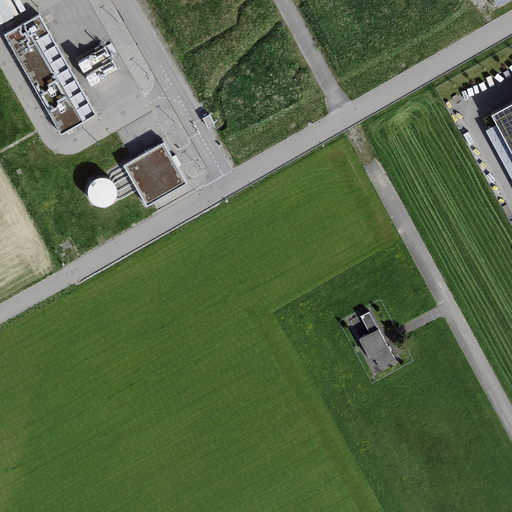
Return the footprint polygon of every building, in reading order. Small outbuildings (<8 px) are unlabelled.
[(96,114),(39,12),(3,32),(61,133),(96,114)] [(511,155),(511,102),(490,114),(511,155)] [(203,117),(208,127),(215,123),(210,114),(203,117)] [(185,176),(163,141),(124,164),(146,200),(185,176)] [(106,204),(111,202),(115,197),(116,192),(115,186),(113,181),(108,178),(103,176),(97,177),(92,180),(89,184),(87,190),(88,195),(91,200),(95,204),(101,205),(106,204)] [(369,333),(358,338),(370,360),(374,358),(379,368),(394,359),(368,311),(360,316),(369,333)]
